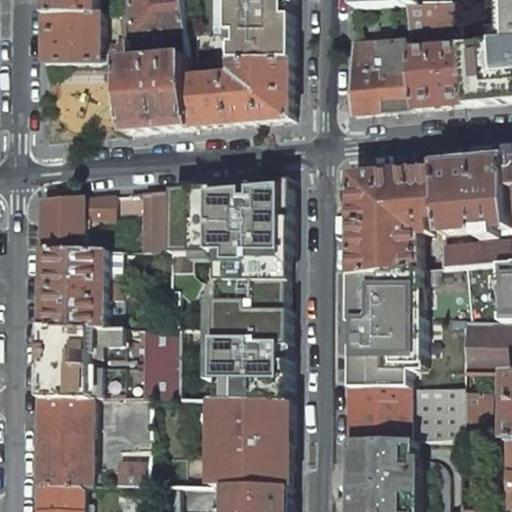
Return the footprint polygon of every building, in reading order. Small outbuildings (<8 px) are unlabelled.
[(50,0),(50,18),(101,17),(101,0),(50,0)] [(137,0),(133,4),(136,40),(189,36),(185,0),(137,0)] [(185,0),(189,36),(191,59),(191,64),(235,64),(237,77),(193,82),(197,132),(298,123),(298,0),(185,0)] [(470,108),(511,104),(511,0),(504,0),(505,44),(464,47),(470,108)] [(133,4),(121,17),(123,41),(136,40),(133,4)] [(460,7),(409,9),(411,32),(462,29),(460,7)] [(108,67),(108,17),(101,17),(50,18),(49,67),(108,67)] [(412,45),(358,48),(357,118),(418,113),(413,52),(412,45)] [(464,47),(413,52),(418,113),(470,108),(464,47)] [(191,59),(125,65),(125,67),(131,138),(197,132),(193,82),(191,64),(191,59)] [(511,173),(511,164),(444,170),(449,238),(511,231),(511,173)] [(450,251),(449,238),(444,170),(357,178),(357,278),(451,270),(450,251)] [(297,182),(177,193),(176,256),(175,295),(183,295),(297,296),(297,182)] [(177,193),(147,196),(147,256),(176,256),(177,193)] [(88,248),(88,229),(92,229),(92,222),(117,222),(118,199),(48,205),(47,254),(111,255),(111,243),(96,243),(96,248),(88,248)] [(511,265),(511,246),(450,251),(451,270),(468,269),(511,265)] [(113,255),(111,255),(47,254),(46,292),(112,293),(113,255)] [(511,265),(468,269),(469,327),(511,326),(511,265)] [(468,269),(451,270),(357,278),(356,327),(469,327),(468,269)] [(112,331),(112,293),(46,292),(46,330),(112,331)] [(185,332),(297,334),(297,296),(183,295),(182,332),(185,332)] [(511,377),(511,326),(469,327),(468,377),(511,377)] [(468,377),(469,327),(356,327),(356,392),(468,390),(468,377)] [(128,331),(112,331),(46,330),(45,402),(99,403),(105,402),(106,350),(128,350),(128,331)] [(182,332),(149,332),(148,401),(184,402),(185,332),(182,332)] [(185,332),(184,402),(218,403),(230,403),(296,404),(297,334),(185,332)] [(468,395),(468,390),(356,392),(356,445),(421,445),(468,445),(468,424),(468,395)] [(494,425),(494,395),(468,395),(468,424),(494,425)] [(96,490),(99,403),(45,402),(44,488),(89,490),(96,490)] [(230,403),(218,403),(218,420),(220,420),(230,420),(230,403)] [(296,404),(230,403),(230,420),(220,420),(220,460),(228,460),(228,492),(233,492),(296,493),(296,404)] [(494,445),(494,425),(468,424),(468,445),(494,445)] [(421,445),(356,445),(355,511),(450,511),(451,481),(449,473),(444,468),(438,464),(435,463),(421,463),(421,445)] [(220,460),(219,460),(219,492),(228,492),(228,460),(220,460)] [(154,466),(122,466),(122,490),(154,491),(154,466)] [(43,511),(88,511),(89,490),(44,488),(43,511)] [(183,511),(183,491),(171,491),(171,511),(183,511)] [(295,511),(296,493),(233,492),(233,511),(295,511)]
